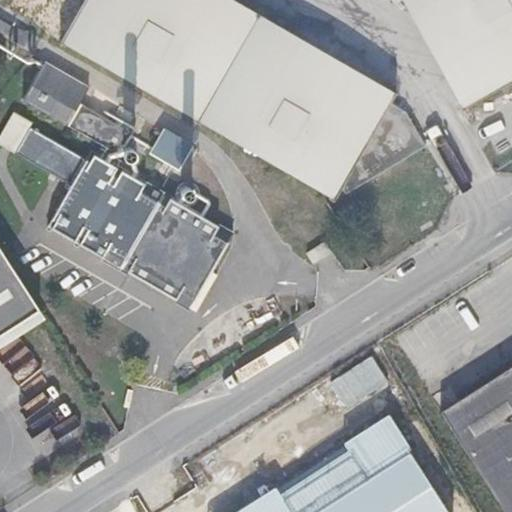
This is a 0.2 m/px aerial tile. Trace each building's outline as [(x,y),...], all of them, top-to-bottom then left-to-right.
[(83,0),(59,43),(64,46),(65,45),(194,119),(193,121),(198,124),(199,122),(329,197),(327,199),(333,202),(340,189),(344,195),(424,147),(404,113),(389,105),(395,95),(231,0),(83,0)] [(511,0),(400,0),(462,111),(511,82),(511,0)] [(79,105),(65,127),(111,153),(123,131),(79,105)] [(129,160),(131,160),(132,158),(132,157),(132,154),(132,153),(130,151),(127,150),(126,150),(123,152),(122,153),(122,154),(122,157),(123,159),(125,161),(127,161),(129,160)] [(89,155),(45,228),(118,271),(161,197),(89,155)] [(192,235),(188,243),(193,245),(197,237),(192,235)] [(0,346),(42,319),(0,254),(0,346)] [(209,337),(223,360),(251,344),(238,321),(209,337)] [(511,511),(511,371),(443,417),(506,511),(511,511)] [(443,511),(384,416),(230,511),(443,511)]
